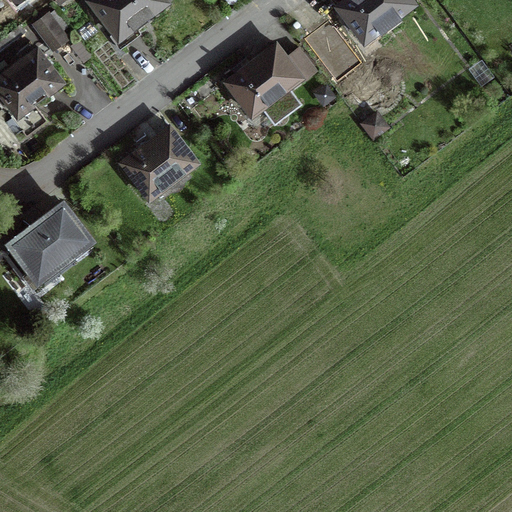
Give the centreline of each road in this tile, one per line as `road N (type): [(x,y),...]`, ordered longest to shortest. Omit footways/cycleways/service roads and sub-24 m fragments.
road 1 (residential): [(275,0),(45,172),(0,176)]
road 2 (motorway): [(511,458),(245,511)]
